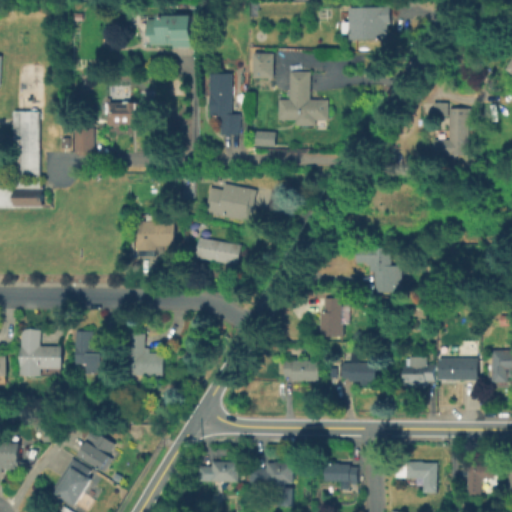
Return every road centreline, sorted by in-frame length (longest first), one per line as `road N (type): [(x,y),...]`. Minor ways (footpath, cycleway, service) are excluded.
road 1 (tertiary): [(454,0),(202,405)]
road 2 (tertiary): [(511,426),(241,422),(202,405)]
road 3 (residential): [(252,325),(206,298),(121,298)]
road 4 (tertiary): [(202,405),(135,511)]
road 5 (residential): [(121,298),(0,296)]
